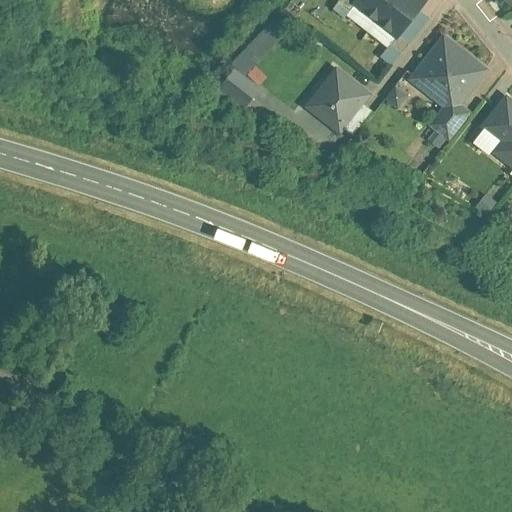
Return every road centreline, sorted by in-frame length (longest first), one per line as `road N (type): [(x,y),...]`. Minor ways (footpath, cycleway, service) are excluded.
road 1 (primary): [(0,155),(214,226),(511,365)]
road 2 (residential): [(0,384),(225,511)]
